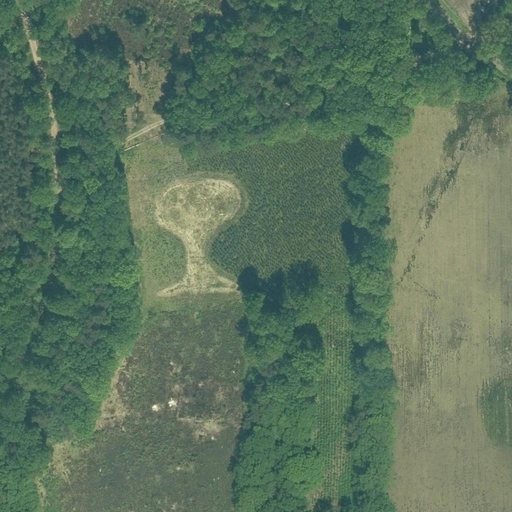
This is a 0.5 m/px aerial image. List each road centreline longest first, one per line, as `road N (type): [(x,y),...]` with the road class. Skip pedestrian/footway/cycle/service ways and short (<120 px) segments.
road 1 (track): [(65,162),(272,78),(371,63)]
road 2 (track): [(0,394),(50,264),(57,167)]
road 3 (track): [(57,167),(19,0)]
